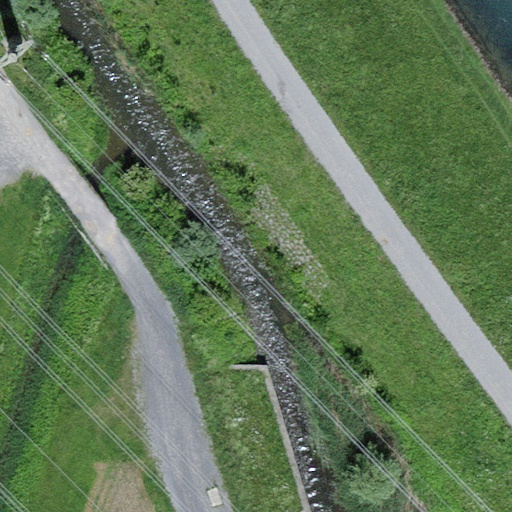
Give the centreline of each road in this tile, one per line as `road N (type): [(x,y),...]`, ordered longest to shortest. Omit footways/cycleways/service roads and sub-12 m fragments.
road 1 (track): [(225,0),(511,410)]
road 2 (track): [(196,511),(150,313),(107,239),(0,105)]
